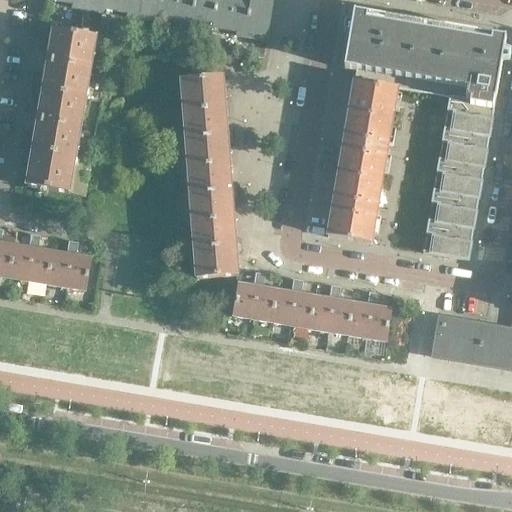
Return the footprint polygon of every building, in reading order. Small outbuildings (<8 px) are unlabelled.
[(46,0),(46,4),(50,5),(51,0),(73,4),(72,8),(83,10),(84,0),(46,0)] [(102,13),(104,0),(84,0),(83,10),(102,13)] [(139,0),(104,0),(102,13),(104,14),(105,9),(128,13),(127,18),(138,20),(141,0),(139,0)] [(157,23),(160,0),(139,0),(141,0),(138,20),(157,23)] [(194,9),(195,0),(160,0),(157,23),(159,23),(159,19),(182,23),(182,27),(193,29),(196,9),(194,9)] [(212,32),(217,0),(195,0),(194,9),(196,9),(193,29),(212,32)] [(245,38),(251,0),(217,0),(212,32),(213,32),(214,28),(237,32),(237,36),(245,38)] [(266,41),(272,0),(251,0),(245,38),(266,41)] [(381,42),(385,19),(354,13),(351,30),(370,34),(369,40),(381,42)] [(404,83),(414,24),(385,19),(381,42),(373,86),(398,90),(399,82),(404,83)] [(434,88),(438,65),(444,29),(414,24),(404,83),(434,88)] [(468,70),(471,56),(474,34),(444,29),(438,65),(468,70)] [(373,86),(381,42),(369,40),(370,34),(351,30),(344,70),(356,72),(354,82),(373,86)] [(85,100),(95,38),(53,31),(43,93),(85,100)] [(503,56),(506,39),(474,34),(471,56),(482,58),(483,53),(503,56)] [(499,80),(503,56),(483,53),(482,58),(471,56),(468,70),(479,72),(478,77),(499,80)] [(497,88),(499,80),(478,77),(479,72),(468,70),(438,65),(434,88),(450,91),(449,99),(471,102),(472,96),(475,97),(478,84),(497,88)] [(225,111),(223,90),(222,79),(181,82),(183,114),(225,111)] [(392,121),(398,90),(373,86),(354,82),(348,114),(392,121)] [(493,111),(497,89),(497,88),(478,84),(475,97),(472,96),(471,102),(470,107),(493,111)] [(75,159),(85,100),(43,93),(33,152),(75,159)] [(489,137),(493,111),(470,107),(471,102),(449,99),(447,113),(454,114),(452,131),(489,137)] [(229,166),(227,133),(225,111),(183,114),(187,169),(229,166)] [(387,152),(391,130),(392,121),(348,114),(343,145),(387,152)] [(484,168),(489,137),(452,131),(444,130),(441,143),(449,145),(446,162),(484,168)] [(382,183),(386,156),(387,152),(343,145),(338,176),(382,183)] [(69,195),(75,159),(33,152),(27,188),(69,195)] [(478,199),(484,168),(446,162),(438,160),(436,174),(444,175),(441,192),(478,199)] [(233,221),(231,188),(229,166),(187,169),(191,224),(233,221)] [(376,215),(380,191),(382,183),(338,176),(332,207),(376,215)] [(478,199),(441,192),(433,191),(431,205),(439,206),(436,223),(473,229),(478,199)] [(371,246),(376,218),(376,215),(332,207),(327,238),(371,246)] [(238,277),(235,243),(233,221),(191,224),(196,280),(238,277)] [(468,262),(473,229),(436,223),(428,222),(425,235),(433,237),(430,255),(468,262)] [(0,278),(9,280),(14,247),(0,244),(2,232),(0,231),(0,278)] [(27,283),(35,237),(31,237),(29,249),(14,247),(9,280),(27,283)] [(46,286),(52,253),(38,251),(40,238),(35,237),(27,283),(46,286)] [(65,290),(73,244),(69,243),(67,256),(52,253),(46,286),(65,290)] [(85,293),(90,260),(76,257),(78,244),(73,244),(65,290),(85,293)] [(271,325),(277,292),(262,289),(265,276),(256,275),(253,288),(238,285),(233,318),(271,325)] [(309,331),(314,298),(300,296),(303,283),(293,281),(291,294),(277,292),(271,325),(309,331)] [(347,337),(352,305),(338,302),(340,289),(331,288),(329,301),(314,298),(309,331),(347,337)] [(385,344),(391,311),(376,309),(378,296),(369,294),(367,307),(352,305),(347,337),(385,344)] [(511,372),(511,321),(510,331),(439,319),(433,359),(511,372)]
